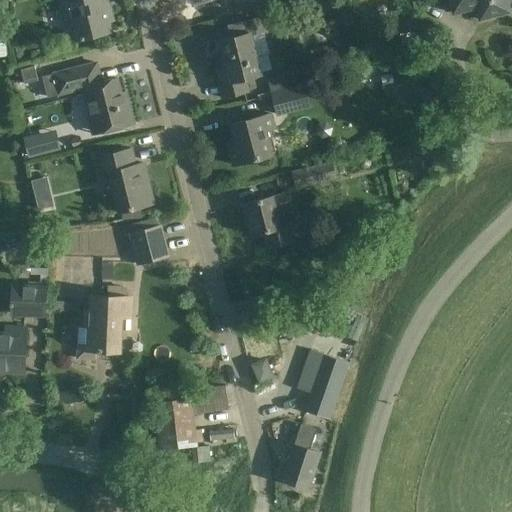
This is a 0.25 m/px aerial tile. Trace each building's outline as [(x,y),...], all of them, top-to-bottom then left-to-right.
[(111,32),(102,0),(66,0),(76,41),(111,32)] [(436,0),(437,1),(440,0),(449,0),(453,13),(476,7),(480,20),(510,11),(507,0),(436,0)] [(225,69),(215,71),(222,98),(241,93),(249,91),(246,78),(263,74),(258,55),(269,52),(260,17),(253,19),(247,21),(250,33),(238,36),(218,41),(225,69)] [(43,76),(48,96),(83,87),(90,115),(88,115),(93,134),(134,123),(128,101),(123,102),(117,78),(97,83),(92,65),(97,64),(96,63),(43,76)] [(32,65),(21,67),(24,81),(38,77),(36,71),(35,64),(32,65)] [(287,89),(284,76),(269,80),(272,92),(272,93),(287,89)] [(443,118),(433,85),(418,89),(428,123),(443,118)] [(310,106),(305,87),(287,91),(287,89),(272,93),(277,114),(310,106)] [(275,128),(271,114),(232,124),(238,146),(229,148),(233,165),(253,160),(271,155),(265,131),(275,128)] [(44,132),(25,137),(29,155),(49,150),(44,132)] [(112,153),(96,157),(102,181),(113,179),(121,212),(134,208),(153,204),(149,185),(144,187),(138,164),(135,165),(131,149),(112,153)] [(336,180),(331,161),(292,171),(297,190),(336,180)] [(44,178),(31,181),(34,190),(46,187),(44,178)] [(294,208),(290,192),(243,204),(251,235),(263,232),(267,248),(294,242),(290,225),(283,227),(278,212),(294,208)] [(168,257),(160,225),(130,233),(138,264),(168,257)] [(18,242),(24,247),(32,245),(35,238),(29,232),(21,234),(18,242)] [(30,268),(30,274),(41,274),(40,284),(22,283),(22,286),(16,286),(12,285),(9,315),(14,315),(44,318),(47,288),(46,288),(47,269),(30,268)] [(123,297),(89,295),(88,309),(84,309),(83,327),(80,327),(78,358),(97,359),(98,350),(107,351),(107,345),(121,346),(121,329),(130,330),(132,297),(123,297)] [(26,329),(6,328),(6,336),(0,335),(0,370),(24,371),(26,329)] [(298,389),(310,393),(319,365),(345,375),(348,365),(310,352),(298,389)] [(272,375),(265,360),(253,365),(260,380),(272,375)] [(332,412),(345,375),(319,365),(310,393),(307,403),(332,412)] [(194,411),(227,409),(226,391),(194,393),(194,411)] [(193,394),(166,396),(170,445),(196,443),(193,394)] [(142,428),(141,402),(132,402),(133,429),(142,428)] [(309,489),(321,452),(310,448),(317,429),(301,423),(282,481),(309,489)] [(213,440),(236,438),(235,431),(212,434),(213,440)] [(192,446),(194,462),(203,461),(201,445),(192,446)]
